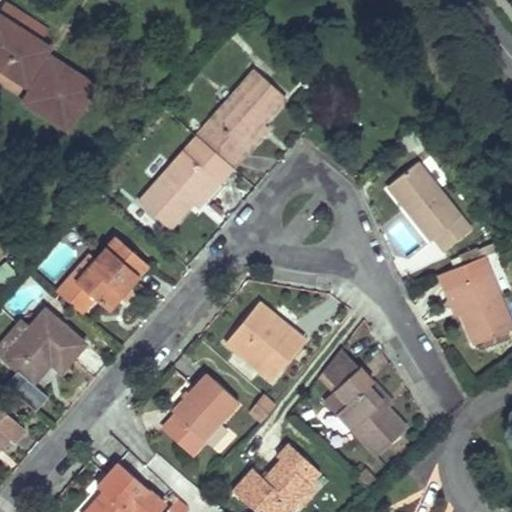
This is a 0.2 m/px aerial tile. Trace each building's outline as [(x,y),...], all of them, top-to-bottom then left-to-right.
[(49,36),(6,8),(0,16),(0,64),(4,67),(1,73),(26,89),(29,84),(37,89),(26,107),(67,134),(95,92),(53,65),(50,69),(43,64),(49,54),(41,49),(49,36)] [(197,135),(232,166),(246,150),(241,146),(261,122),(284,96),(254,70),(197,135)] [(241,146),(246,150),(266,127),(261,122),(241,146)] [(218,182),(232,166),(197,135),(139,202),(169,228),(192,202),(213,178),(216,180),(218,182)] [(415,206),(412,209),(408,212),(431,238),(434,235),(446,249),(472,227),(415,159),(392,179),(415,206)] [(192,202),(197,207),(218,182),(216,180),(213,178),(192,202)] [(392,179),(385,185),(408,212),(415,206),(392,179)] [(76,281),(92,296),(94,297),(108,310),(148,265),(116,237),(95,260),(76,281)] [(76,254),(63,242),(40,269),(53,280),(76,254)] [(446,268),(459,304),(472,341),(510,328),(484,252),(446,268)] [(57,292),(80,312),(94,297),(92,296),(76,281),(95,260),(90,255),(57,292)] [(259,302),(242,323),(226,343),(272,381),(305,340),(259,302)] [(31,385),(49,364),(59,373),(85,344),(44,308),(28,327),(0,358),(31,385)] [(21,320),(0,343),(0,357),(0,358),(28,327),(21,320)] [(356,365),(344,376),(332,387),(345,402),(334,411),(372,454),(401,428),(382,407),(363,385),(369,380),(356,365)] [(172,412),(203,440),(238,401),(206,373),(172,412)] [(382,407),(389,402),(369,380),(363,385),(382,407)] [(260,422),(274,406),(262,396),(248,411),(260,422)] [(0,444),(6,437),(11,443),(24,428),(0,407),(0,444)] [(280,460),(271,470),(263,479),(251,468),(232,489),(255,511),(286,511),(310,487),(299,476),(309,465),(288,445),(276,457),(280,460)] [(78,511),(153,511),(161,504),(114,461),(92,486),(98,491),(78,511)] [(310,487),(321,476),(309,465),(299,476),(310,487)] [(376,479),(364,468),(355,476),(367,488),(376,479)]
